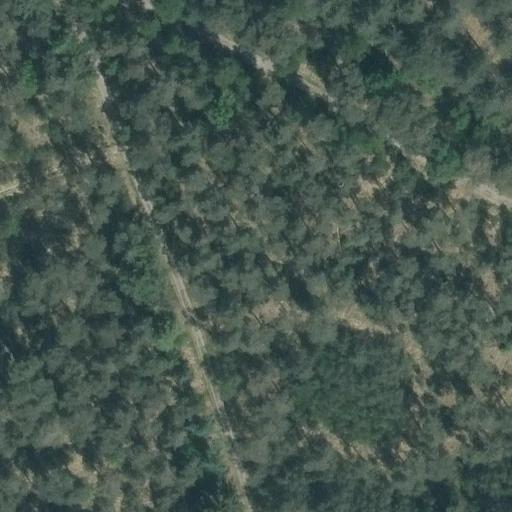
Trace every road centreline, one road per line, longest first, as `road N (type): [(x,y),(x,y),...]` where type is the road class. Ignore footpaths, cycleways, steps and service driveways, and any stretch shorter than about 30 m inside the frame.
road 1 (track): [(243,511),(75,0)]
road 2 (track): [(135,0),(511,210)]
